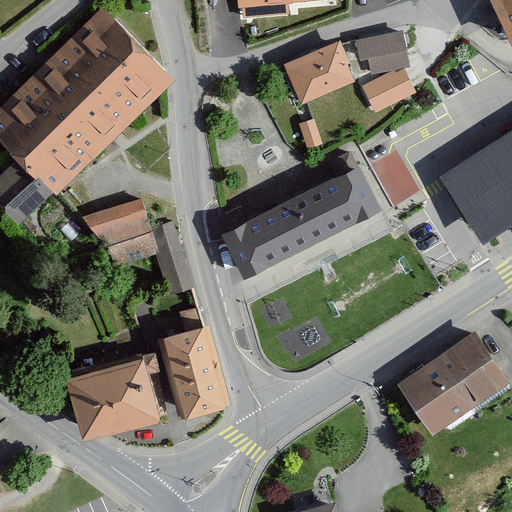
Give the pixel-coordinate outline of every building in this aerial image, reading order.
[(99,0),(0,96),(0,133),(50,184),(168,70),(99,0)] [(240,0),(242,16),(287,12),(286,0),(290,0),(240,0)] [(511,0),(493,0),(511,38),(511,0)] [(402,34),(358,42),(361,59),(371,57),(373,71),(408,65),(402,34)] [(337,47),(287,69),(303,103),(352,81),(337,47)] [(393,73),(364,87),(376,111),(414,92),(403,71),(394,75),(393,73)] [(313,119),(300,124),(308,148),(321,143),(313,119)] [(511,122),(435,171),(479,240),(511,219),(511,122)] [(385,127),(356,142),(389,205),(418,190),(398,151),(385,127)] [(357,173),(227,237),(246,276),(376,211),(357,173)] [(137,195),(76,211),(101,240),(107,262),(152,250),(145,226),(137,195)] [(172,218),(145,226),(152,250),(164,292),(192,284),(172,218)] [(201,333),(163,343),(182,419),(221,409),(201,333)] [(472,338),(402,386),(433,431),(503,383),(472,338)] [(142,366),(71,385),(85,439),(156,421),(142,366)] [(333,511),(329,499),(281,511),(333,511)]
